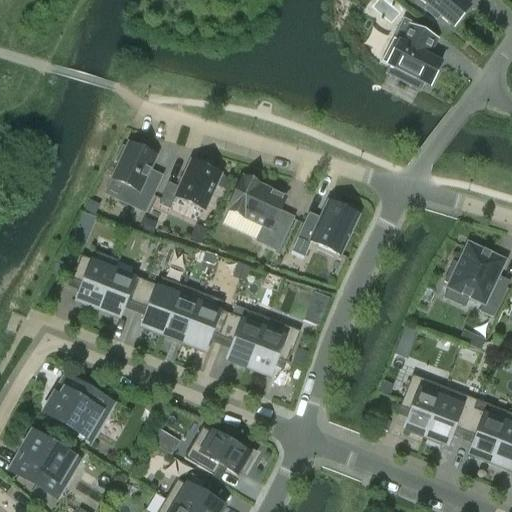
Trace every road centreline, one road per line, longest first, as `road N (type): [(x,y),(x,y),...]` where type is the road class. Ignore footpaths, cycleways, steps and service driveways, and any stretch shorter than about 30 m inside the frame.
road 1 (residential): [(307,441),(44,334),(0,413)]
road 2 (residential): [(139,108),(409,189)]
road 3 (residential): [(409,189),(356,288),(307,441)]
road 4 (residential): [(307,441),(500,511)]
